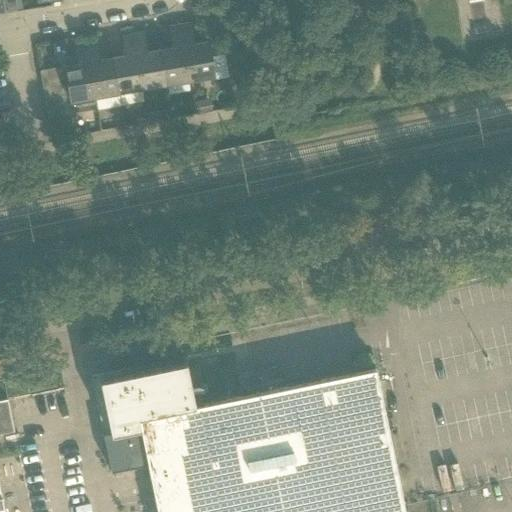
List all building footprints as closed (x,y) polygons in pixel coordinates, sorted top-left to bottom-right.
[(19,0),(0,0),(0,9),(20,6),(19,0)] [(179,26),(189,81),(213,77),(207,41),(194,43),(190,24),(179,26)] [(159,50),(166,86),(189,81),(179,26),(169,27),(172,47),(159,50)] [(132,34),(142,90),(166,86),(159,50),(147,52),(143,32),(132,34)] [(112,58),(118,94),(142,90),(132,34),(121,36),(125,56),(112,58)] [(85,42),(95,98),(118,94),(112,58),(100,60),(96,40),(85,42)] [(77,64),(64,66),(66,78),(68,90),(71,102),(72,113),(97,109),(95,98),(85,42),(74,44),(77,64)] [(64,66),(39,70),(39,71),(41,82),(66,78),(64,66)] [(66,78),(41,82),(43,94),(68,90),(66,78)] [(68,90),(43,94),(45,106),(71,102),(68,90)] [(71,102),(45,106),(47,118),(73,114),(72,113),(71,102)] [(138,112),(134,117),(135,124),(146,122),(145,111),(138,112)] [(73,114),(47,118),(50,130),(75,126),(73,114)] [(75,126),(50,130),(52,142),(77,138),(76,135),(75,126)] [(147,464),(137,417),(194,406),(192,392),(191,387),(186,362),(99,380),(110,433),(103,434),(111,471),(147,464)] [(194,406),(137,417),(147,464),(156,511),(404,511),(375,368),(202,404),(198,405),(194,406)] [(0,434),(14,431),(7,399),(0,400),(0,511),(3,511),(0,494),(0,434)]
